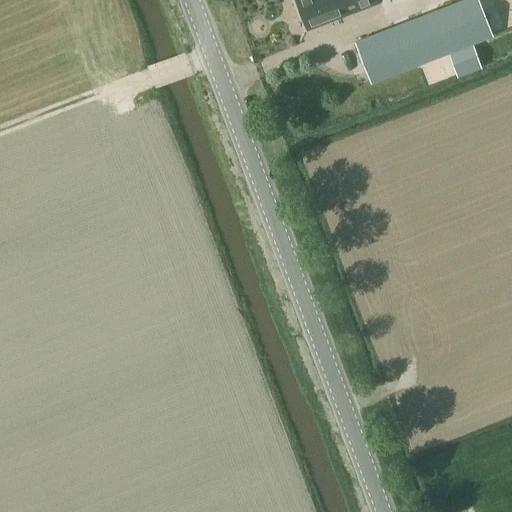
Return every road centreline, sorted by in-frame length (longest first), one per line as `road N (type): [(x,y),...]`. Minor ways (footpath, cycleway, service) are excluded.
road 1 (tertiary): [(383,511),(193,0)]
road 2 (track): [(0,133),(213,54)]
